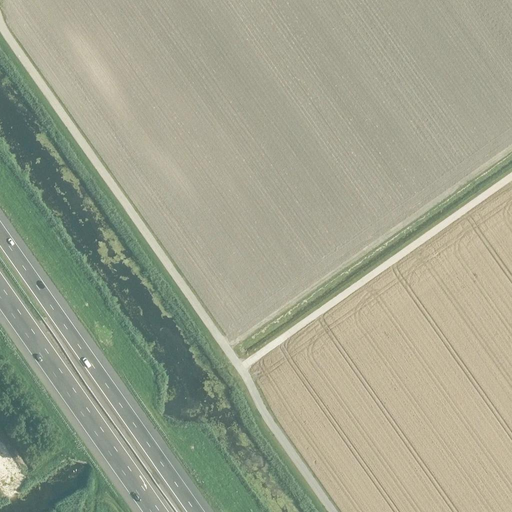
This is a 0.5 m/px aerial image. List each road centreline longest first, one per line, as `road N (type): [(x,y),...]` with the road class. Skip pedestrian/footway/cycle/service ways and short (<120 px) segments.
road 1 (motorway): [(195,511),(0,233)]
road 2 (motorway): [(0,290),(155,511)]
